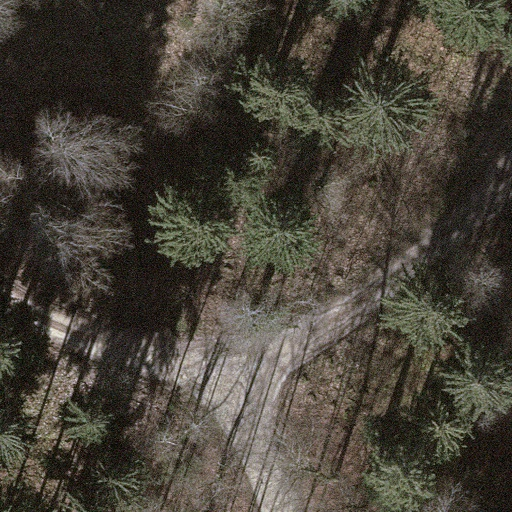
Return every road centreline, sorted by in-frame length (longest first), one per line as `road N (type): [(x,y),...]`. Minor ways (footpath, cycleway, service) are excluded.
road 1 (track): [(498,193),(335,308),(207,341),(121,329),(35,296),(0,272)]
road 2 (track): [(285,511),(207,341)]
